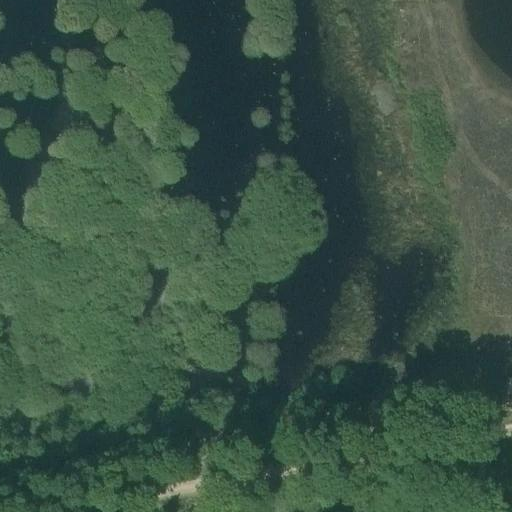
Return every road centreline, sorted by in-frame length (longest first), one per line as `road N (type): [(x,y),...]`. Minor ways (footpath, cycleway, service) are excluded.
road 1 (track): [(41,511),(286,468)]
road 2 (track): [(286,468),(511,430)]
